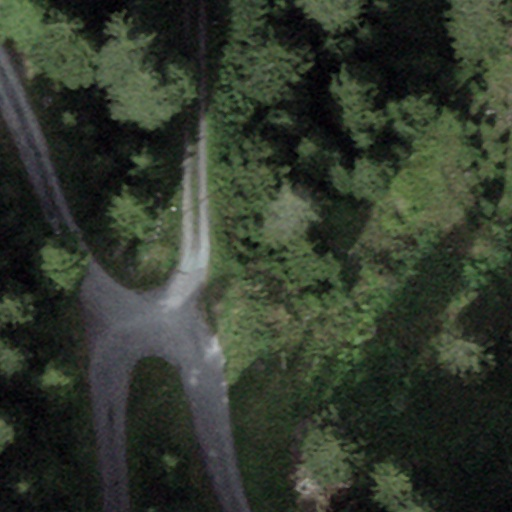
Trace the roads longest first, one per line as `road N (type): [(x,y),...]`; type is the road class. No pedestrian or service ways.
road 1 (track): [(196,0),(192,261),(148,323)]
road 2 (track): [(0,85),(98,284),(148,323)]
road 3 (track): [(239,511),(195,360),(148,323)]
road 4 (track): [(148,323),(110,349),(118,511)]
